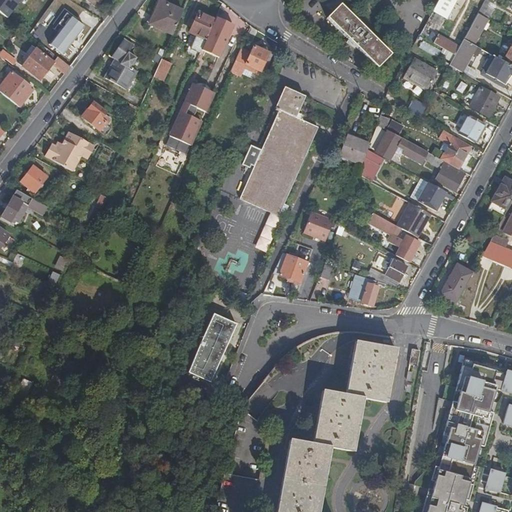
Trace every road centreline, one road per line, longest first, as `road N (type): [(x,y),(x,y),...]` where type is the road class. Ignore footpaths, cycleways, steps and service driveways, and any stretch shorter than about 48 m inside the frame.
road 1 (residential): [(398,323),(511,123)]
road 2 (unclassified): [(132,0),(0,171)]
road 3 (residential): [(336,318),(279,304),(267,311),(231,400)]
road 4 (residential): [(380,91),(274,30),(258,11)]
road 5 (unclassified): [(413,476),(446,334)]
road 6 (residential): [(231,400),(297,330),(336,318)]
